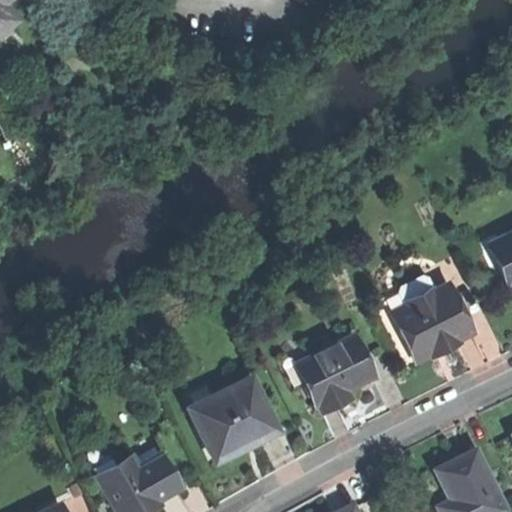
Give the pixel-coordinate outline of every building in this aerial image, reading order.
[(0,0),(0,32),(15,20),(1,2),(3,0),(0,0)] [(511,285),(511,286),(511,233),(509,235),(506,230),(481,242),(496,275),(501,272),(508,287),(511,285)] [(401,294),(405,303),(432,289),(428,281),(422,279),(404,288),(401,294)] [(392,314),(415,361),(431,353),(433,357),(446,351),(459,345),(457,341),(473,333),(449,285),(434,293),(432,289),(405,303),(407,307),(392,314)] [(320,404),(324,411),(339,404),(352,398),(348,390),(374,377),(355,337),(298,366),(317,405),(320,404)] [(190,409),(217,463),(246,448),(278,432),(251,379),(190,409)] [(453,460),(434,469),(449,499),(436,506),(439,511),(497,511),(504,509),(475,449),(453,460)] [(91,466),(116,511),(147,511),(160,505),(158,501),(177,491),(158,456),(147,462),(144,456),(133,462),(131,458),(117,466),(111,455),(91,466)]
